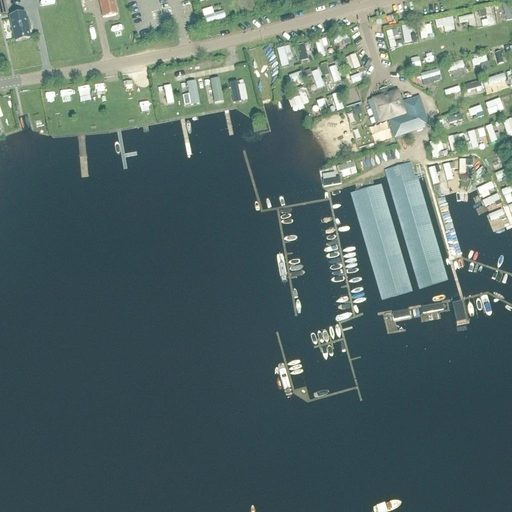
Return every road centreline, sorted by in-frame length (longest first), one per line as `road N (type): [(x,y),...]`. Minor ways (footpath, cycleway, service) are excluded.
road 1 (unclassified): [(0,85),(190,50),(388,0)]
road 2 (unknown): [(361,7),(378,63),(423,101),(429,135),(409,156)]
